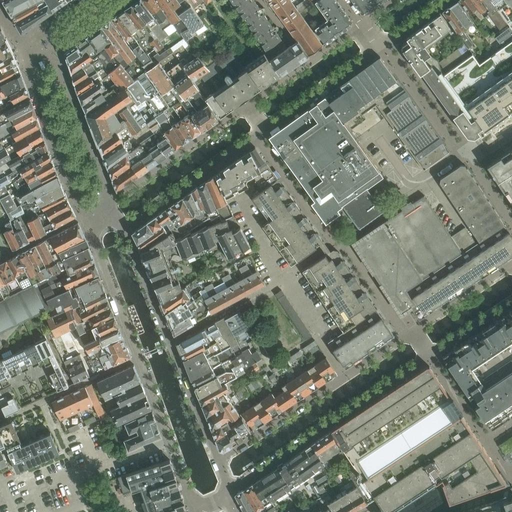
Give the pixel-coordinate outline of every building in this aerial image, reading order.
[(3,0),(4,1),(6,5),(11,14),(37,0),(3,0)] [(37,0),(11,14),(15,22),(48,3),(45,0),(37,0)] [(22,32),(68,0),(67,0),(45,0),(48,3),(15,22),(22,32)] [(132,5),(156,39),(150,43),(157,53),(159,55),(166,50),(163,46),(164,46),(160,42),(168,36),(142,0),(139,0),(134,3),(134,4),(132,5)] [(142,0),(168,36),(176,30),(179,34),(180,33),(188,28),(182,20),(175,24),(159,2),(158,3),(155,0),(142,0)] [(155,0),(158,3),(159,2),(175,24),(182,20),(180,18),(179,18),(176,13),(167,0),(155,0)] [(167,0),(176,13),(183,9),(176,0),(167,0)] [(207,28),(211,25),(203,15),(199,17),(195,12),(186,0),(176,0),(183,9),(176,13),(179,18),(180,18),(182,20),(188,28),(180,33),(186,42),(193,37),(190,33),(195,30),(198,35),(208,29),(207,28)] [(196,0),(186,0),(195,12),(199,8),(194,2),(196,0)] [(253,0),(230,0),(247,23),(262,12),(253,0)] [(267,0),(268,1),(294,37),(309,26),(297,10),(292,3),(289,0),(267,0)] [(296,0),(292,3),(297,10),(310,0),(296,0)] [(351,25),(349,23),(352,21),(336,0),(316,0),(332,22),(328,25),(327,23),(316,30),(325,43),(336,36),(335,34),(339,31),(340,33),(351,25)] [(386,0),(351,0),(362,14),(364,12),(366,15),(376,7),(375,6),(380,3),(381,4),(386,0)] [(459,0),(469,15),(473,12),(480,20),(484,17),(480,12),(471,0),(459,0)] [(471,0),(480,12),(486,8),(487,7),(481,0),(471,0)] [(481,0),(487,7),(490,12),(488,13),(500,30),(508,24),(498,10),(495,5),(490,0),(481,0)] [(490,0),(495,5),(498,10),(508,24),(500,30),(493,35),(502,47),(511,39),(511,23),(502,9),(508,4),(506,1),(506,2),(504,0),(490,0)] [(453,4),(452,5),(451,6),(466,26),(472,21),(457,1),(456,2),(454,4),(453,4)] [(127,8),(125,9),(150,43),(156,39),(132,5),(129,7),(130,8),(128,9),(127,8)] [(443,12),(442,12),(442,13),(448,21),(457,33),(468,47),(472,44),(463,31),(467,28),(466,26),(451,6),(450,6),(442,12),(443,12)] [(121,13),(120,13),(119,14),(118,15),(139,44),(142,48),(150,43),(125,9),(125,10),(123,11),(123,12),(121,13)] [(262,12),(247,23),(265,50),(266,50),(281,39),(262,12)] [(406,38),(408,41),(403,44),(402,45),(402,46),(401,47),(401,48),(402,49),(402,50),(415,68),(414,68),(415,69),(416,69),(421,76),(422,78),(423,76),(426,79),(429,84),(430,85),(465,133),(478,135),(480,134),(478,131),(482,128),(463,102),(443,74),(441,72),(440,70),(429,78),(420,65),(431,56),(430,54),(431,54),(427,48),(449,32),(450,33),(452,32),(450,30),(451,29),(440,14),(406,38)] [(117,15),(118,15),(112,19),(111,19),(117,27),(127,41),(133,36),(118,15),(117,15)] [(116,28),(110,21),(109,21),(110,21),(108,22),(110,25),(108,26),(106,24),(102,27),(102,26),(101,27),(128,63),(136,56),(115,28),(116,28)] [(308,55),(322,45),(309,26),(294,37),(297,41),(296,42),(306,57),(308,56),(308,55)] [(106,66),(110,72),(109,73),(120,89),(138,77),(128,63),(101,27),(101,28),(97,31),(92,34),(88,37),(87,37),(87,38),(86,38),(85,39),(84,39),(85,40),(83,41),(83,40),(82,41),(83,41),(81,42),(87,50),(88,49),(94,57),(97,55),(102,62),(106,66)] [(264,53),(269,61),(287,48),(281,39),(266,50),(265,50),(262,52),(263,53),(264,53)] [(472,53),(443,74),(463,102),(482,128),(483,130),(484,131),(485,130),(488,128),(504,117),(511,110),(511,39),(502,47),(485,60),(480,63),(478,62),(472,53)] [(0,62),(14,55),(14,54),(13,54),(13,52),(12,52),(11,50),(11,49),(10,46),(9,46),(8,43),(6,40),(0,43),(0,62)] [(87,50),(81,42),(77,45),(71,48),(64,53),(68,64),(68,63),(87,50)] [(287,48),(269,61),(280,75),(299,62),(301,61),(306,57),(296,42),(291,46),(287,48)] [(139,44),(133,49),(139,58),(146,53),(142,48),(139,44)] [(463,45),(439,62),(443,68),(467,50),(463,45)] [(232,48),(206,67),(208,70),(200,76),(204,82),(239,57),(232,48)] [(87,50),(68,63),(71,73),(94,57),(88,49),(87,50)] [(208,70),(206,67),(198,56),(187,63),(184,58),(180,61),(180,62),(166,72),(159,62),(169,55),(166,50),(159,55),(157,53),(151,58),(155,64),(146,70),(145,71),(154,83),(153,84),(158,91),(161,95),(170,88),(180,101),(202,131),(218,119),(208,104),(201,94),(201,93),(194,81),(200,76),(208,70)] [(140,59),(139,60),(146,70),(155,64),(151,58),(147,54),(146,54),(146,53),(139,58),(140,59)] [(263,53),(245,66),(247,69),(261,89),(269,83),(268,81),(271,79),(272,81),(280,75),(269,61),(264,53),(263,53)] [(0,73),(18,64),(14,56),(15,56),(14,55),(0,62),(0,73)] [(74,82),(75,85),(75,86),(99,69),(104,76),(109,73),(110,72),(106,66),(102,62),(97,55),(94,57),(71,73),(72,75),(73,78),(73,79),(74,82)] [(431,56),(420,65),(429,78),(440,70),(440,69),(431,56)] [(365,118),(349,129),(356,138),(358,137),(359,139),(361,137),(360,136),(381,120),(372,107),(376,104),(424,170),(449,152),(448,151),(437,136),(438,136),(437,135),(437,136),(431,128),(432,128),(431,127),(431,128),(426,121),(426,120),(425,120),(420,113),(421,113),(420,112),(415,105),(415,104),(414,104),(409,97),(409,96),(409,97),(380,57),(379,58),(372,63),(371,63),(372,64),(365,69),(364,68),(363,69),(364,70),(357,75),(356,74),(340,86),(358,111),(359,110),(362,114),(365,118)] [(18,64),(0,73),(0,83),(10,78),(11,79),(21,73),(18,64)] [(76,86),(79,94),(104,76),(99,69),(75,86),(76,86)] [(228,83),(207,98),(220,117),(261,89),(247,69),(232,79),(230,75),(228,74),(226,75),(225,76),(225,77),(225,78),(228,83)] [(87,113),(91,126),(91,127),(117,110),(119,113),(134,103),(137,106),(149,97),(152,101),(161,95),(158,91),(153,84),(154,83),(145,71),(138,77),(120,89),(87,113)] [(0,83),(0,100),(14,92),(21,93),(27,89),(21,73),(11,79),(10,78),(0,83)] [(104,76),(79,94),(82,103),(86,113),(87,113),(120,89),(109,73),(104,76)] [(281,154),(287,161),(286,161),(287,162),(287,161),(292,169),(288,172),(294,179),(298,177),(303,184),(304,185),(309,192),(309,193),(314,199),(315,200),(314,200),(315,200),(316,201),(319,206),(320,208),(321,208),(326,216),(326,217),(327,216),(327,217),(327,216),(335,210),(337,209),(338,209),(337,209),(342,205),(367,186),(368,187),(383,176),(380,171),(356,138),(349,129),(365,118),(362,114),(359,110),(358,111),(340,86),(333,91),(332,92),(325,97),(324,97),(317,103),(317,102),(317,103),(315,104),(314,104),(312,105),(311,106),(311,107),(309,108),(309,109),(306,111),(302,114),(301,114),(299,116),(299,115),(297,116),(295,118),(296,118),(294,119),(293,120),(286,125),(285,125),(275,133),(269,137),(275,145),(276,146),(272,149),(277,156),(281,153),(281,154)] [(170,88),(161,95),(170,107),(171,108),(172,107),(180,101),(170,88)] [(14,92),(0,100),(0,109),(29,94),(27,89),(21,93),(14,92)] [(30,98),(0,114),(0,137),(37,117),(30,98)] [(181,120),(180,120),(192,137),(202,131),(180,101),(172,107),(181,120)] [(133,115),(130,111),(137,106),(134,103),(119,113),(117,110),(91,127),(98,145),(99,145),(99,146),(118,132),(119,133),(119,135),(122,139),(123,139),(124,141),(128,139),(127,138),(148,125),(147,124),(147,123),(141,114),(139,116),(136,113),(133,115)] [(168,109),(171,108),(170,107),(162,112),(183,144),(192,137),(180,120),(176,122),(168,109)] [(162,112),(153,118),(175,150),(183,144),(162,112)] [(37,117),(0,137),(0,150),(40,127),(38,120),(37,118),(37,117)] [(153,118),(147,123),(147,124),(148,125),(154,133),(155,132),(161,142),(157,145),(165,157),(175,150),(153,118)] [(0,164),(44,138),(40,127),(0,150),(0,164)] [(118,132),(99,146),(103,155),(103,157),(124,141),(123,139),(122,139),(119,135),(119,133),(118,132)] [(112,179),(112,180),(113,180),(132,166),(142,159),(151,153),(149,150),(157,145),(161,142),(155,132),(154,133),(139,144),(140,145),(134,149),(108,168),(109,170),(111,176),(112,179)] [(103,157),(108,168),(107,168),(108,168),(134,149),(131,145),(131,144),(128,139),(124,141),(103,157)] [(0,178),(48,150),(45,143),(21,155),(0,166),(0,178)] [(157,145),(149,150),(151,153),(157,162),(165,157),(157,145)] [(273,172),(273,171),(272,171),(255,147),(250,151),(260,171),(253,175),(254,178),(261,191),(252,197),(269,221),(262,226),(291,266),(319,245),(323,243),(324,242),(323,241),(318,234),(318,233),(317,233),(312,226),(312,225),(311,226),(306,218),(307,218),(306,217),(306,218),(301,210),(300,210),(295,203),(296,202),(295,202),(290,195),(290,194),(289,194),(284,187),(284,186),(283,187),(278,179),(279,179),(278,178),(278,179),(273,172)] [(511,204),(511,149),(487,166),(511,204)] [(0,198),(11,219),(24,213),(21,205),(20,204),(17,206),(4,184),(10,181),(9,179),(11,178),(13,181),(25,174),(26,175),(52,159),(51,159),(52,159),(51,158),(51,159),(49,153),(49,151),(48,150),(49,150),(48,150),(0,178),(0,198)] [(250,151),(215,175),(226,200),(235,195),(234,193),(238,191),(239,193),(249,188),(246,184),(247,181),(254,178),(253,175),(260,171),(250,151)] [(151,153),(142,159),(149,169),(157,162),(151,153)] [(52,160),(52,159),(26,175),(25,174),(13,181),(16,188),(14,189),(15,191),(55,168),(55,167),(54,167),(54,165),(53,164),(53,165),(53,163),(53,162),(52,160)] [(142,159),(132,166),(139,176),(149,169),(142,159)] [(467,167),(466,168),(465,165),(461,165),(440,178),(439,182),(479,242),(496,230),(504,225),(505,224),(467,167)] [(115,185),(115,187),(117,191),(139,176),(132,166),(113,180),(113,182),(114,185),(115,185)] [(55,168),(15,191),(18,197),(20,196),(20,197),(58,176),(55,168)] [(215,175),(214,175),(214,176),(213,177),(212,177),(211,178),(206,182),(206,181),(205,182),(204,182),(220,215),(222,221),(232,215),(228,206),(228,205),(227,203),(226,200),(215,175)] [(58,176),(20,197),(24,203),(25,203),(61,184),(61,183),(60,183),(58,176)] [(203,183),(199,186),(197,188),(205,205),(204,205),(207,211),(209,216),(210,217),(211,220),(220,215),(204,182),(203,183)] [(65,193),(64,193),(65,193),(61,184),(25,203),(24,203),(21,205),(24,213),(26,212),(26,213),(34,209),(65,193)] [(379,214),(379,213),(382,211),(383,211),(367,188),(368,187),(367,186),(342,205),(342,206),(343,205),(359,227),(359,228),(360,227),(363,225),(364,225),(364,224),(367,222),(368,222),(371,219),(372,219),(375,216),(375,217),(376,216),(375,216),(379,214)] [(207,211),(204,205),(205,205),(197,188),(191,192),(199,208),(202,213),(207,211)] [(183,198),(198,225),(210,217),(209,216),(207,211),(202,213),(199,208),(191,192),(190,193),(184,197),(183,197),(183,198)] [(65,193),(34,209),(37,215),(42,213),(67,199),(67,198),(65,195),(66,195),(65,195),(65,193)] [(416,200),(416,201),(413,203),(412,203),(412,204),(410,205),(410,204),(403,208),(404,209),(402,210),(398,213),(398,212),(398,213),(395,215),(395,214),(395,215),(391,217),(391,218),(387,221),(386,220),(386,221),(383,223),(382,223),(353,243),(400,314),(411,307),(415,304),(411,298),(406,290),(476,243),(465,227),(451,236),(450,234),(450,233),(449,233),(447,231),(448,230),(447,230),(445,227),(445,226),(443,224),(443,223),(440,220),(441,220),(440,219),(438,217),(438,216),(436,213),(436,212),(435,212),(433,210),(434,209),(433,209),(431,206),(431,205),(429,203),(429,202),(426,199),(427,199),(426,198),(424,196),(423,196),(420,199),(419,198),(419,199),(416,201),(416,200)] [(172,205),(171,206),(170,206),(176,214),(175,214),(186,233),(198,225),(183,198),(182,198),(181,199),(180,200),(178,201),(177,201),(177,202),(173,204),(172,205)] [(72,209),(72,208),(71,207),(67,199),(42,213),(37,215),(34,209),(26,213),(30,219),(27,221),(35,238),(46,232),(51,230),(54,228),(67,221),(76,216),(75,215),(74,213),(74,212),(74,213),(73,211),(72,209)] [(319,206),(316,201),(310,205),(324,226),(339,216),(335,210),(327,216),(327,217),(327,216),(326,217),(326,216),(321,208),(320,208),(319,206)] [(176,214),(170,206),(169,207),(170,207),(166,209),(165,210),(175,228),(181,236),(186,233),(175,214),(176,214)] [(162,212),(161,213),(158,215),(156,216),(156,217),(161,225),(165,222),(170,231),(175,228),(165,210),(164,210),(162,212)] [(26,213),(17,218),(29,241),(35,238),(27,221),(30,219),(26,213)] [(236,229),(235,227),(237,226),(233,217),(232,216),(233,216),(232,215),(222,221),(220,215),(211,220),(210,220),(211,221),(213,224),(206,227),(206,225),(197,230),(191,233),(190,231),(182,237),(181,236),(175,228),(170,231),(141,252),(155,287),(161,303),(182,289),(182,288),(179,281),(176,282),(174,278),(165,256),(168,254),(168,255),(169,254),(171,259),(177,262),(217,246),(215,241),(218,239),(228,258),(250,246),(240,227),(236,229)] [(147,223),(152,231),(161,225),(156,217),(150,221),(147,223)] [(14,232),(21,245),(29,241),(17,218),(14,220),(15,222),(14,223),(18,230),(14,232)] [(8,230),(4,232),(13,250),(21,245),(14,232),(13,228),(10,222),(5,225),(8,230)] [(81,230),(79,225),(78,223),(78,222),(51,237),(37,244),(49,268),(56,264),(53,258),(86,240),(86,239),(85,239),(82,232),(82,230),(81,230)] [(137,242),(137,243),(138,245),(138,246),(139,248),(140,250),(140,251),(141,251),(141,252),(170,231),(165,222),(161,225),(152,231),(137,242)] [(134,237),(137,241),(136,241),(137,242),(152,231),(147,223),(146,224),(144,225),(143,225),(139,229),(138,228),(138,229),(133,232),(132,233),(133,234),(134,236),(134,237)] [(411,307),(419,320),(511,257),(511,236),(504,225),(496,230),(408,289),(413,297),(411,298),(415,304),(411,307)] [(86,240),(53,258),(56,264),(89,246),(88,246),(86,240)] [(330,253),(323,243),(319,245),(325,255),(329,259),(331,258),(331,257),(338,253),(332,252),(330,253)] [(52,275),(49,268),(37,244),(35,245),(25,251),(36,272),(40,270),(45,279),(52,275)] [(89,248),(89,247),(89,246),(56,264),(49,268),(52,275),(59,272),(92,255),(92,254),(89,248)] [(17,280),(22,289),(22,290),(39,282),(45,279),(40,270),(36,272),(25,251),(17,255),(27,275),(21,278),(17,280)] [(355,277),(350,270),(350,269),(349,269),(345,262),(345,261),(344,261),(339,254),(340,253),(339,252),(338,253),(331,257),(331,258),(329,259),(325,255),(302,270),(343,332),(377,309),(376,309),(371,302),(372,301),(371,301),(370,301),(366,294),(366,293),(365,293),(360,286),(361,285),(360,285),(355,278),(356,277),(355,277)] [(11,259),(21,278),(27,275),(17,255),(11,259)] [(93,258),(92,256),(92,255),(59,272),(63,279),(95,264),(95,263),(94,263),(93,258)] [(7,261),(6,261),(16,279),(17,280),(21,278),(11,259),(7,261)] [(0,276),(10,296),(13,294),(7,284),(16,279),(6,261),(5,262),(0,264),(0,276)] [(96,267),(95,264),(63,279),(59,272),(52,275),(45,279),(39,282),(46,298),(98,273),(96,267)] [(247,265),(243,267),(255,290),(264,285),(257,271),(252,274),(247,265)] [(239,269),(244,278),(239,281),(246,294),(255,290),(243,267),(239,269)] [(229,274),(225,276),(238,299),(246,294),(239,281),(234,283),(229,274)] [(0,276),(0,290),(5,298),(10,296),(0,276)] [(99,276),(70,290),(73,297),(102,284),(99,276)] [(222,278),(227,287),(222,290),(229,304),(238,299),(225,276),(222,278)] [(0,346),(0,347),(19,324),(49,309),(49,305),(47,300),(46,298),(39,282),(22,290),(13,294),(10,296),(5,298),(0,300),(0,346)] [(103,286),(102,284),(103,284),(102,283),(102,284),(73,297),(62,303),(64,307),(66,311),(76,306),(80,304),(78,298),(103,286)] [(212,283),(208,285),(220,308),(229,304),(222,290),(217,293),(212,283)] [(209,297),(204,300),(211,313),(220,308),(208,285),(204,288),(209,297)] [(104,288),(103,286),(78,298),(80,304),(105,291),(104,288)] [(182,289),(161,303),(162,305),(162,306),(163,307),(163,308),(165,312),(165,313),(180,302),(181,303),(190,298),(183,288),(183,287),(182,288),(182,289)] [(70,290),(59,295),(62,303),(73,297),(70,290)] [(281,290),(275,294),(278,299),(284,294),(281,290)] [(80,304),(76,306),(77,309),(80,307),(82,312),(107,299),(105,291),(80,304)] [(49,309),(62,303),(59,295),(47,300),(49,305),(49,309)] [(180,302),(165,313),(171,327),(189,315),(194,323),(211,313),(204,300),(201,296),(194,301),(192,297),(190,298),(181,303),(180,302)] [(80,307),(77,309),(79,313),(80,312),(84,320),(111,307),(107,299),(82,312),(80,307)] [(66,311),(48,319),(56,336),(76,327),(75,325),(81,322),(78,313),(79,313),(77,309),(76,306),(66,311)] [(81,322),(75,325),(80,335),(92,330),(94,326),(105,321),(106,324),(115,319),(110,307),(111,307),(84,320),(84,321),(81,322)] [(228,315),(224,317),(241,349),(242,350),(251,345),(249,341),(251,340),(252,340),(257,337),(242,310),(241,308),(237,310),(228,315)] [(394,336),(377,309),(343,332),(328,342),(345,369),(394,336)] [(511,310),(442,357),(487,423),(491,431),(511,416),(511,310)] [(171,328),(174,333),(173,333),(174,335),(179,332),(180,331),(194,323),(189,315),(171,327),(171,328)] [(243,351),(242,350),(241,349),(224,317),(215,322),(221,334),(214,337),(212,332),(205,336),(206,337),(201,340),(201,341),(181,352),(184,359),(184,360),(187,368),(187,369),(188,370),(188,369),(191,378),(191,379),(222,363),(243,351)] [(92,330),(80,335),(85,344),(119,327),(115,319),(106,324),(105,321),(94,326),(92,330)] [(201,340),(206,337),(205,336),(212,332),(214,337),(221,334),(215,322),(208,326),(179,341),(178,342),(177,342),(181,352),(201,341),(201,340)] [(56,336),(52,338),(58,349),(74,342),(79,352),(83,353),(88,351),(76,327),(56,336)] [(119,327),(85,344),(87,349),(92,359),(99,356),(100,356),(108,353),(126,346),(119,327)] [(36,343),(42,358),(46,366),(52,363),(54,367),(59,364),(46,338),(36,343)] [(256,363),(262,359),(251,340),(249,341),(251,345),(242,350),(243,351),(222,363),(225,369),(224,370),(224,371),(195,387),(195,388),(196,388),(198,393),(197,393),(198,394),(199,396),(198,396),(199,397),(225,382),(227,381),(230,379),(236,376),(237,377),(238,376),(245,372),(247,376),(259,368),(256,363)] [(306,352),(317,344),(315,340),(303,348),(306,352)] [(25,348),(32,363),(31,363),(33,366),(40,363),(38,360),(42,358),(36,343),(25,348)] [(92,360),(88,361),(94,374),(105,368),(114,364),(118,362),(121,361),(130,356),(130,355),(126,346),(108,353),(100,356),(92,360)] [(21,368),(22,372),(29,368),(28,365),(31,363),(32,363),(25,348),(14,353),(21,368)] [(299,351),(287,358),(290,362),(302,355),(299,351)] [(3,358),(10,373),(12,377),(18,373),(17,370),(21,368),(14,353),(3,358)] [(80,355),(72,359),(82,379),(89,376),(80,355)] [(326,357),(311,367),(322,384),(337,374),(326,357)] [(10,373),(3,358),(0,360),(0,379),(3,386),(10,383),(6,375),(10,373)] [(72,359),(64,362),(74,383),(82,379),(72,359)] [(274,373),(286,365),(283,361),(272,369),(274,373)] [(224,371),(224,370),(225,369),(222,363),(191,379),(195,387),(224,371)] [(54,367),(56,371),(49,374),(58,391),(69,386),(59,364),(54,367)] [(141,382),(134,364),(97,381),(105,399),(115,394),(141,382)] [(375,497),(382,507),(374,511),(392,511),(412,499),(435,483),(442,479),(444,482),(442,483),(449,503),(491,488),(494,487),(505,483),(506,482),(501,474),(483,447),(478,440),(473,432),(461,414),(456,406),(451,400),(449,397),(429,365),(385,394),(331,431),(343,450),(354,465),(347,469),(347,470),(354,480),(356,483),(367,502),(371,500),(375,497)] [(311,367),(296,377),(308,394),(322,384),(311,367)] [(245,372),(238,376),(241,380),(247,376),(245,372)] [(236,376),(230,379),(234,385),(241,380),(238,376),(237,377),(236,376)] [(296,377),(282,387),(284,391),(293,403),(308,394),(296,377)] [(255,380),(248,385),(252,391),(259,386),(255,380)] [(115,394),(120,405),(110,409),(117,424),(151,408),(145,393),(141,382),(115,394)] [(229,390),(225,382),(199,397),(202,406),(203,406),(207,416),(206,416),(207,416),(206,416),(207,417),(208,419),(208,420),(208,421),(212,430),(216,428),(218,428),(219,427),(219,426),(227,421),(230,419),(231,421),(239,415),(230,401),(228,399),(233,396),(229,390)] [(91,384),(85,387),(93,405),(98,416),(104,413),(91,384)] [(85,387),(77,391),(85,409),(93,405),(85,387)] [(240,399),(248,393),(244,387),(236,393),(240,399)] [(77,391),(68,395),(77,413),(85,409),(77,391)] [(284,391),(275,397),(283,410),(293,403),(284,391)] [(272,393),(257,403),(268,420),(283,410),(275,397),(272,393)] [(68,395),(60,398),(68,416),(77,413),(68,395)] [(0,398),(0,408),(2,408),(6,415),(19,409),(13,397),(8,399),(6,396),(0,398)] [(60,398),(52,402),(60,420),(68,416),(60,398)] [(454,398),(451,400),(456,406),(461,414),(463,412),(454,398)] [(257,403),(242,413),(253,430),(268,420),(257,403)] [(161,436),(157,424),(152,411),(138,417),(124,423),(129,433),(136,429),(138,433),(128,438),(127,435),(123,437),(128,450),(161,436)] [(242,418),(234,423),(234,424),(243,438),(248,434),(251,432),(242,418)] [(0,425),(0,447),(2,446),(5,445),(14,465),(17,471),(60,453),(51,432),(50,432),(36,438),(34,439),(26,443),(25,443),(22,444),(21,442),(23,441),(23,440),(22,440),(18,431),(17,431),(16,430),(14,425),(12,421),(12,420),(6,423),(3,424),(0,425)] [(227,421),(219,426),(219,427),(218,428),(216,428),(212,430),(216,440),(226,433),(233,429),(231,426),(227,421)] [(233,429),(226,433),(233,444),(235,443),(240,440),(243,438),(234,424),(231,426),(233,429)] [(333,457),(332,456),(338,453),(346,467),(350,464),(344,454),(331,431),(321,438),(332,457),(333,457)] [(220,450),(223,451),(222,451),(223,451),(224,451),(224,450),(233,444),(226,433),(216,440),(217,444),(217,445),(217,444),(219,449),(219,450),(220,450)] [(312,444),(311,445),(323,465),(324,465),(325,466),(331,477),(335,474),(329,464),(327,460),(332,457),(321,438),(312,444)] [(295,486),(322,467),(321,466),(311,449),(307,452),(305,449),(285,463),(278,468),(253,484),(253,485),(254,487),(264,506),(270,502),(271,502),(291,489),(291,488),(295,486)] [(511,449),(503,456),(509,466),(511,465),(511,463),(511,449)] [(170,461),(170,460),(161,462),(157,464),(117,477),(123,494),(140,489),(144,500),(141,501),(141,502),(142,502),(143,505),(142,506),(143,507),(144,506),(145,510),(144,510),(144,511),(145,511),(177,511),(183,509),(187,508),(186,507),(184,502),(183,499),(183,498),(182,497),(181,494),(181,493),(180,493),(179,489),(180,489),(179,488),(178,484),(178,483),(177,483),(176,480),(176,478),(176,479),(175,475),(174,474),(173,470),(173,469),(172,469),(171,465),(172,465),(171,464),(170,461)] [(351,486),(346,489),(357,508),(367,502),(356,483),(354,480),(347,470),(343,472),(349,483),(351,486)] [(501,473),(501,474),(506,482),(505,483),(494,487),(495,487),(507,483),(508,483),(501,473)] [(326,474),(316,480),(319,484),(329,478),(326,474)] [(339,489),(341,492),(336,495),(346,511),(351,511),(357,508),(346,489),(337,475),(333,478),(340,488),(339,489)] [(253,484),(243,491),(254,511),(255,511),(265,506),(264,506),(254,487),(253,485),(253,484)] [(316,485),(312,488),(318,497),(322,495),(316,485)] [(318,487),(324,498),(326,501),(332,511),(346,511),(336,495),(331,498),(329,495),(328,495),(322,485),(318,487)] [(237,494),(235,495),(236,497),(237,499),(244,511),(250,511),(254,511),(243,491),(242,491),(240,492),(238,493),(237,494)] [(511,511),(511,494),(463,511),(511,511)] [(321,511),(321,510),(317,511),(332,511),(326,501),(324,498),(323,496),(316,499),(323,511),(322,511),(321,511)]
